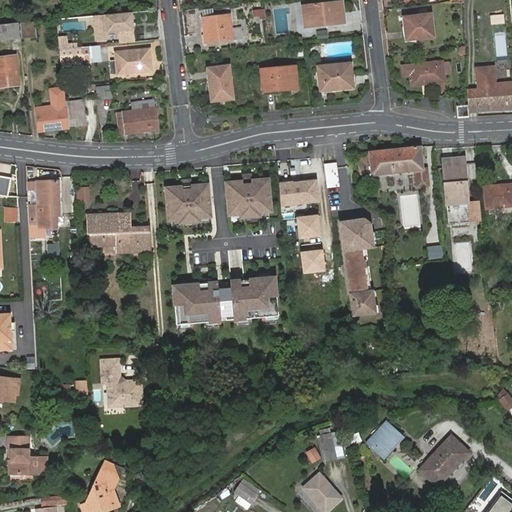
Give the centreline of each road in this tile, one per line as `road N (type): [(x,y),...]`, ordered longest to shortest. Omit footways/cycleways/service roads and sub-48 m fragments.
road 1 (residential): [(186,153),(264,133),(383,122)]
road 2 (residential): [(0,148),(121,159),(186,153)]
road 3 (residential): [(168,0),(186,153)]
road 4 (residential): [(383,122),(446,132),(511,129)]
road 5 (residential): [(371,0),(383,122)]
